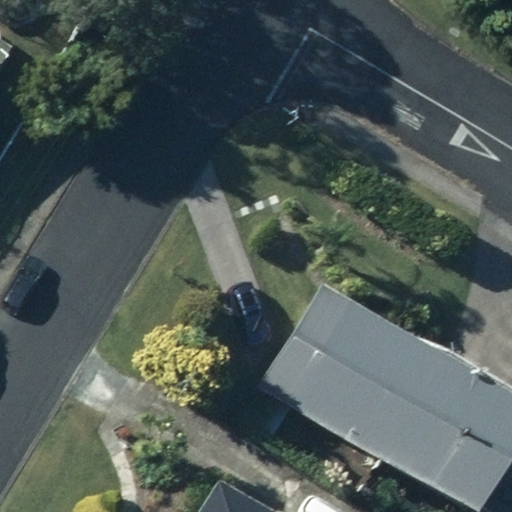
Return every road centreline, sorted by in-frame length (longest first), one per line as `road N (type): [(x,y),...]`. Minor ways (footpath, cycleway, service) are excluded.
road 1 (residential): [(247,0),(0,398)]
road 2 (residential): [(511,136),(294,0)]
